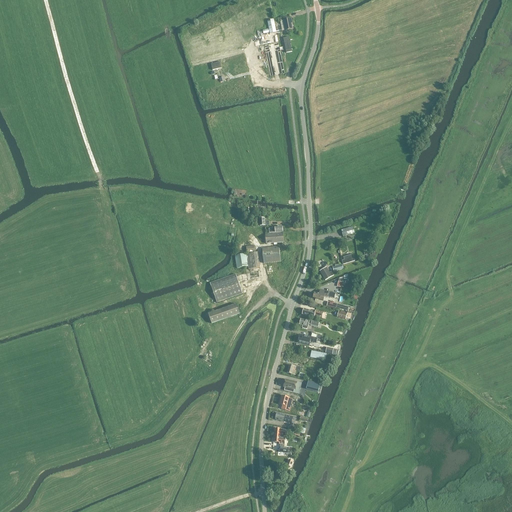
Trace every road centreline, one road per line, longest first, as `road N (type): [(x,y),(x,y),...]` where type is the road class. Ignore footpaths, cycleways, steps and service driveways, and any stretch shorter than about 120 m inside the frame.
road 1 (track): [(323,511),(394,332),(392,303),(428,223),(437,173),(511,2)]
road 2 (tertiary): [(264,511),(263,421),(310,243),(300,95),(317,35),(315,0)]
road 3 (track): [(344,511),(351,474),(404,366),(449,300),(450,268),(511,106)]
road 4 (track): [(0,504),(37,459),(138,424),(170,396),(212,337),(179,237),(176,200)]
road 5 (track): [(264,281),(258,246),(238,227),(102,196),(45,0)]
road 6 (track): [(316,198),(312,87),(331,25),(389,0)]
road 7 (track): [(291,100),(277,107),(286,199),(317,201)]
road 8 (track): [(0,283),(76,241),(96,205)]
